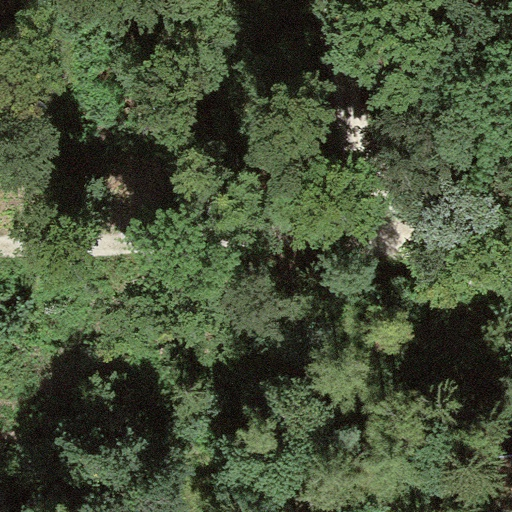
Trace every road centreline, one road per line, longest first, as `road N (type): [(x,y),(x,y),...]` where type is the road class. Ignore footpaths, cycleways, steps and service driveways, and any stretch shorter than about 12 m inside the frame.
road 1 (track): [(329,0),(350,124),(383,229),(229,429),(184,511)]
road 2 (track): [(0,251),(120,249),(235,226),(383,229),(511,277)]
road 3 (track): [(356,272),(371,511)]
